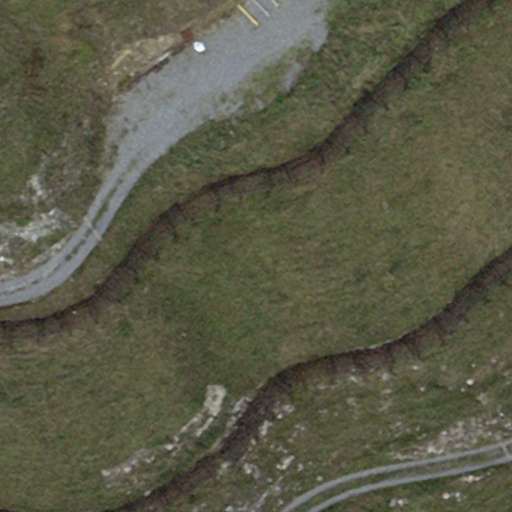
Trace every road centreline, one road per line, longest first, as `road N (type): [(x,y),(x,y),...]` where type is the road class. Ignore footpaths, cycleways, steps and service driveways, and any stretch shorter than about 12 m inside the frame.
road 1 (track): [(0,292),(45,279),(77,249),(128,159),(309,0)]
road 2 (track): [(511,448),(324,493),(298,511)]
